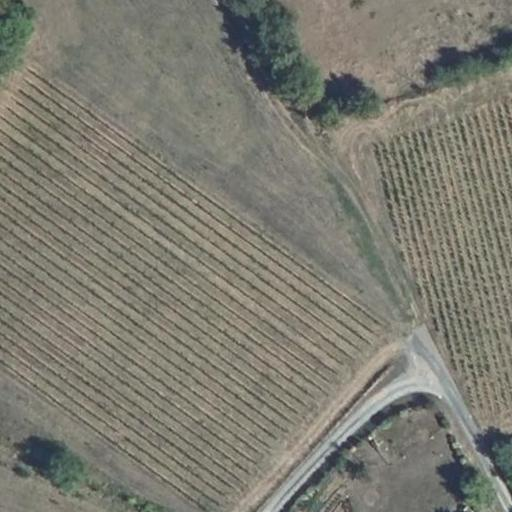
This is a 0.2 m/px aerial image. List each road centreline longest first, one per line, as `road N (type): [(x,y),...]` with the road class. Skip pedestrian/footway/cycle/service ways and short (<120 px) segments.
road 1 (residential): [(508,511),(467,419),(436,379),(385,397),(333,441),(273,511)]
road 2 (track): [(238,511),(385,354),(402,348),(436,379)]
